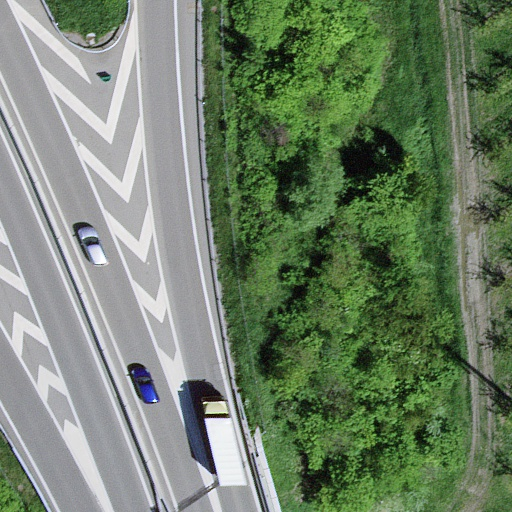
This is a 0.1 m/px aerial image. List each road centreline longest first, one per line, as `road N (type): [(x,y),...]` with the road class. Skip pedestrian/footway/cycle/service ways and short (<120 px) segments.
road 1 (motorway): [(208,511),(0,18)]
road 2 (track): [(453,511),(484,430),(452,0)]
road 3 (motorway): [(227,511),(177,270),(159,0)]
road 4 (motorway): [(0,187),(121,511)]
road 5 (motorway): [(0,361),(87,511)]
